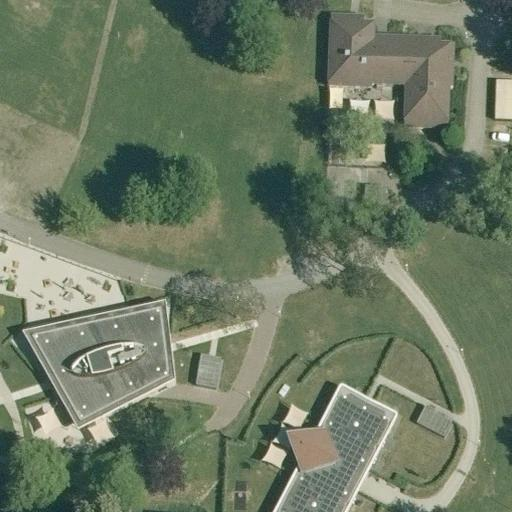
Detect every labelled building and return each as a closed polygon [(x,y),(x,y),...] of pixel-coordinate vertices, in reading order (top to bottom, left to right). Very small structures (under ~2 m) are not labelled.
[(144,0),(145,0),(150,0),(149,18),(173,19),(173,11),(164,11),(164,0),(144,0)] [(328,89),(372,90),(372,87),(405,88),(403,130),(447,131),(449,90),(452,90),(453,70),(453,62),(453,46),(436,46),(436,49),(426,49),(427,41),(424,41),(403,40),(386,40),(384,40),(384,44),(373,43),(374,25),(363,25),(363,19),(363,18),(355,18),(348,18),(330,17),(328,89)] [(197,134),(288,166),(303,122),(213,90),(197,134)] [(89,205),(160,158),(145,134),(160,124),(139,93),(95,121),(98,126),(36,166),(63,206),(82,194),(89,205)] [(191,122),(189,93),(168,95),(169,123),(191,122)] [(386,210),(387,190),(364,189),(364,209),(386,210)] [(170,381),(167,356),(167,355),(166,355),(166,354),(165,354),(164,354),(161,355),(160,346),(164,345),(165,344),(165,343),(162,314),(162,313),(161,313),(161,312),(160,312),(159,312),(32,339),(31,339),(31,340),(30,340),(30,341),(30,342),(48,373),(49,373),(51,377),(48,378),(49,380),(56,378),(61,393),(57,395),(58,397),(61,395),(64,399),(63,400),(78,427),(79,427),(79,428),(80,428),(81,428),(169,383),(169,382),(170,382),(170,381)] [(186,418),(213,422),(224,340),(202,337),(198,368),(192,367),(186,418)] [(397,419),(396,418),(396,417),(395,417),(372,405),(369,411),(362,407),(365,401),(343,389),(342,389),(341,389),(340,389),(339,390),(338,391),(313,441),(297,446),(296,446),(296,447),(295,447),(295,448),(295,449),(300,464),(275,511),(349,511),(359,493),(354,490),(364,470),(369,473),(396,421),(397,420),(397,419)] [(241,436),(220,434),(219,445),(239,447),(241,436)] [(481,499),(482,466),(467,466),(467,498),(481,499)]
